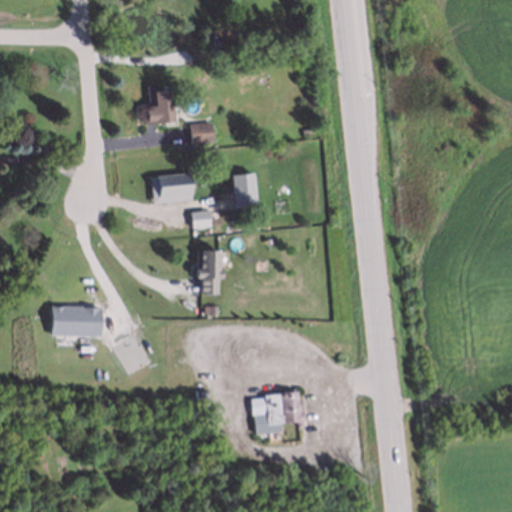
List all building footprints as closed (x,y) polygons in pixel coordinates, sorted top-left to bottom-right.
[(142,123),(140,104),(150,103),(148,89),(165,87),(168,120),(142,123)] [(186,142),(184,122),(206,121),(208,140),(186,142)] [(212,251),(212,267),(214,267),(214,277),(212,277),(211,292),(195,291),(195,276),(191,276),(190,274),(190,270),(191,270),(192,250),(212,251)] [(192,398),(191,388),(202,387),(203,397),(192,398)] [(249,400),(263,399),(262,396),(295,393),(298,414),(305,414),(306,427),(297,428),(296,424),(279,426),(280,434),(253,435),(249,400)]
